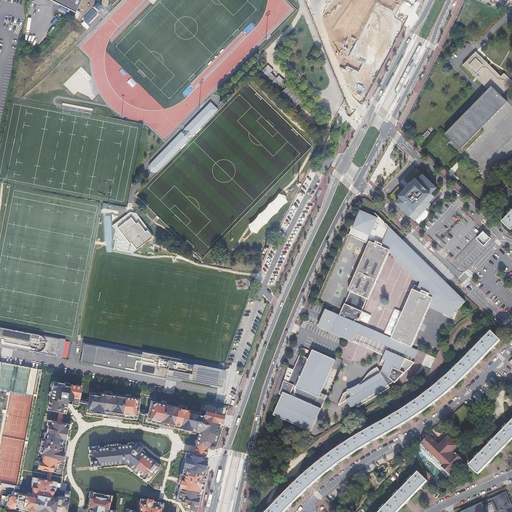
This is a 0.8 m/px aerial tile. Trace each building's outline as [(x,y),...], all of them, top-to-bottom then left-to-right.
[(47,0),(75,13),(81,0),(47,0)] [(309,0),(310,14),(380,14),(380,0),(309,0)] [(97,3),(95,9),(102,12),(104,6),(97,3)] [(330,52),(338,72),(348,68),(340,48),(330,52)] [(501,96),(499,93),(511,81),(505,74),(501,77),(487,63),(488,63),(486,61),(486,62),(476,53),(463,65),(489,90),(446,134),(461,150),(508,102),(501,96)] [(271,69),(266,65),(257,75),(273,90),(282,80),(277,75),(275,78),(269,72),(271,69)] [(277,75),(271,69),(269,72),(275,78),(277,75)] [(128,81),(133,87),(137,83),(132,78),(128,81)] [(511,99),(504,93),(511,84),(511,79),(511,81),(499,93),(501,96),(508,102),(511,106),(511,99)] [(289,85),(279,96),(293,110),(303,99),(289,85)] [(217,110),(210,102),(149,165),(149,168),(149,170),(150,172),(154,173),(157,172),(217,110)] [(408,177),(411,180),(420,171),(417,167),(408,177)] [(437,187),(424,174),(418,179),(417,178),(412,183),(406,189),(400,194),(402,196),(397,201),(415,219),(430,204),(429,202),(425,198),(430,193),(430,194),(432,193),(437,187)] [(390,195),(394,198),(403,189),(399,186),(390,195)] [(248,225),(250,231),(257,233),(261,228),(267,223),(272,217),(277,213),(281,207),(287,202),(285,196),(279,193),(274,200),(268,204),(265,210),(258,214),(255,220),(248,225)] [(432,193),(430,194),(430,193),(425,198),(429,202),(435,196),(432,193)] [(509,211),(507,212),(508,214),(502,220),(511,229),(511,228),(511,209),(510,211),(511,212),(510,212),(509,211)] [(415,285),(392,338),(391,339),(412,347),(431,303),(434,306),(438,308),(441,310),(444,311),(443,314),(453,319),(456,312),(455,312),(465,301),(457,293),(456,293),(455,292),(455,291),(447,283),(446,284),(443,282),(441,281),(438,279),(435,278),(433,277),(431,277),(431,271),(403,244),(404,242),(395,233),(394,233),(393,232),(394,232),(385,224),(384,223),(379,217),(378,218),(360,210),(349,236),(366,243),(369,236),(372,237),(348,291),(350,292),(340,316),(327,310),(319,328),(350,341),(358,324),(355,323),(356,320),(359,322),(363,312),(362,312),(367,299),(369,300),(390,251),(398,255),(397,257),(405,261),(404,264),(412,268),(411,270),(419,274),(418,277),(422,279),(421,281),(421,283),(421,286),(421,288),(415,285)] [(130,212),(112,226),(116,231),(113,250),(132,253),(150,240),(154,237),(136,214),(130,212)] [(358,324),(350,341),(350,342),(384,356),(386,350),(411,361),(413,358),(415,359),(419,350),(412,347),(391,339),(392,338),(390,337),(358,324)] [(39,335),(0,327),(0,347),(15,350),(16,349),(17,349),(45,355),(57,357),(60,339),(39,335)] [(322,460),(310,470),(308,469),(307,471),(308,471),(307,472),(306,471),(304,472),(305,474),(300,478),(295,483),(293,482),(292,484),(293,485),(292,486),(291,485),(289,486),(290,488),(280,498),(278,497),(277,499),(278,500),(277,501),(276,500),(274,501),(276,502),(266,511),(265,511),(264,511),(263,511),(283,511),(286,510),(289,508),(288,508),(300,495),(301,496),(303,494),(302,493),(306,489),(314,482),(315,483),(318,481),(317,480),(331,470),(334,468),(333,467),(337,464),(346,458),(347,459),(349,457),(349,456),(363,447),(364,448),(366,446),(366,445),(379,437),(380,438),(382,437),(382,436),(398,427),(399,428),(401,426),(401,425),(405,423),(411,419),(415,416),(416,417),(418,415),(418,414),(432,404),(432,405),(435,403),(434,402),(444,395),(448,391),(448,392),(451,390),(450,389),(463,377),(464,377),(466,376),(465,375),(469,372),(477,363),(478,364),(481,362),(480,361),(492,349),(495,347),(494,346),(500,340),(490,331),(486,336),(484,335),(483,337),(484,338),(484,339),(483,338),(481,340),(482,341),(472,351),(470,350),(469,352),(470,353),(469,353),(466,354),(467,356),(457,365),(456,364),(455,366),(456,367),(455,367),(454,367),(452,368),(453,369),(443,379),(441,378),(440,380),(441,381),(440,381),(440,380),(437,382),(438,383),(435,386),(428,391),(426,390),(425,392),(426,393),(425,393),(424,392),(422,393),(423,395),(412,403),(410,402),(409,404),(409,405),(408,404),(406,405),(407,407),(399,412),(396,414),(394,412),(393,414),(393,415),(392,414),(389,415),(390,417),(377,424),(376,423),(374,424),(375,425),(374,426),(373,425),(371,425),(372,427),(360,434),(359,432),(358,434),(358,435),(357,435),(357,434),(354,435),(355,437),(351,440),(343,445),(341,444),(340,445),(341,446),(340,447),(339,446),(336,447),(337,449),(326,456),(325,455),(324,457),(325,458),(324,458),(323,458),(321,459),(322,460)] [(57,357),(45,355),(45,356),(62,359),(65,340),(39,335),(60,339),(57,357)] [(82,349),(83,349),(84,344),(130,353),(130,352),(83,343),(82,349)] [(130,353),(84,344),(83,349),(80,363),(93,365),(166,379),(166,377),(178,379),(210,385),(222,388),(224,379),(220,379),(222,371),(187,364),(180,363),(181,360),(130,350),(130,352),(130,353)] [(312,432),(325,401),(320,398),(322,394),(336,361),(313,350),(308,363),(306,362),(307,358),(300,355),(288,383),(284,382),(280,395),(282,396),(274,416),(312,432)] [(378,392),(379,392),(380,394),(390,388),(389,385),(394,382),(395,383),(399,379),(397,378),(398,376),(401,377),(415,363),(411,361),(386,350),(384,356),(381,363),(377,368),(373,370),(371,372),(367,376),(364,379),(360,384),(353,388),(348,390),(347,390),(348,391),(344,394),(339,406),(347,401),(352,408),(356,405),(358,408),(368,402),(367,399),(368,398),(369,401),(379,395),(378,392)] [(222,388),(210,385),(210,387),(223,389),(226,371),(187,363),(187,364),(222,371),(220,379),(224,379),(222,388)] [(166,379),(93,365),(93,366),(178,382),(178,379),(166,377),(166,379)] [(77,407),(81,387),(69,385),(69,383),(64,383),(63,385),(58,384),(58,383),(53,382),(51,393),(49,392),(48,397),(50,397),(49,399),(51,400),(51,401),(49,400),(47,411),(58,413),(63,414),(66,415),(68,405),(72,406),(72,405),(77,407)] [(105,394),(91,392),(90,394),(88,405),(87,412),(108,415),(108,419),(123,421),(123,417),(138,419),(141,399),(131,397),(132,395),(127,394),(127,397),(111,395),(112,392),(106,391),(105,394)] [(90,394),(82,393),(79,403),(88,405),(90,394)] [(160,403),(149,401),(145,422),(159,425),(158,427),(179,431),(179,430),(188,432),(188,433),(194,435),(194,433),(198,434),(195,445),(208,448),(208,449),(211,450),(214,448),(214,446),(213,445),(218,424),(222,425),(224,414),(199,409),(198,413),(189,411),(189,410),(185,409),(185,407),(178,405),(177,407),(164,404),(164,403),(160,402),(160,403)] [(69,430),(70,425),(49,421),(46,434),(45,434),(44,439),(45,439),(45,440),(42,439),(39,456),(42,457),(42,460),(40,459),(39,463),(40,463),(38,470),(55,473),(55,474),(60,475),(61,470),(62,462),(63,462),(63,461),(64,461),(67,447),(65,447),(68,430),(69,430)] [(511,421),(508,425),(507,424),(505,427),(506,427),(506,428),(505,427),(503,428),(504,430),(494,440),(492,439),(491,441),(492,442),(491,442),(489,443),(490,444),(480,454),(478,453),(478,456),(478,457),(477,456),(475,457),(476,459),(469,466),(478,474),(486,467),(489,465),(488,464),(500,452),(500,453),(503,451),(502,450),(511,439),(511,421)] [(455,443),(448,437),(439,446),(429,436),(422,442),(422,443),(419,446),(432,459),(434,456),(450,472),(460,461),(451,452),(457,445),(455,443)] [(98,447),(89,448),(91,469),(117,467),(117,468),(123,467),(127,468),(132,472),(133,471),(149,484),(162,468),(161,467),(161,466),(151,458),(150,459),(144,454),(145,453),(142,450),(141,452),(140,451),(142,448),(142,446),(140,445),(138,443),(136,443),(136,444),(135,444),(132,443),(127,443),(128,445),(117,446),(117,444),(108,445),(108,446),(107,446),(107,447),(98,448),(98,447)] [(189,509),(195,511),(196,505),(198,505),(201,493),(207,466),(205,465),(205,462),(206,462),(207,457),(204,457),(204,456),(185,452),(184,457),(185,457),(184,460),(182,460),(179,473),(178,480),(177,482),(176,482),(172,500),(179,502),(180,501),(183,502),(183,503),(186,504),(185,506),(190,507),(189,509)] [(411,478),(412,479),(411,480),(410,479),(408,480),(409,482),(399,492),(397,491),(397,492),(398,493),(397,494),(396,493),(394,494),(395,496),(385,507),(383,505),(382,507),(383,508),(383,509),(381,508),(380,509),(381,511),(379,511),(397,511),(405,504),(406,505),(408,503),(407,502),(419,490),(420,490),(422,488),(421,487),(427,481),(418,473),(413,477),(411,476),(411,478)] [(2,508),(23,511),(66,511),(69,497),(64,496),(64,497),(61,496),(61,498),(56,497),(58,488),(59,488),(60,483),(37,479),(34,493),(5,488),(2,508)] [(115,511),(116,511),(108,510),(110,501),(111,501),(112,496),(90,492),(89,497),(88,507),(86,506),(85,511),(115,511)] [(509,511),(511,511),(511,504),(506,492),(501,494),(509,511)] [(509,511),(501,494),(462,511),(509,511)] [(163,508),(164,502),(153,500),(153,499),(147,498),(146,499),(140,497),(139,504),(140,504),(138,511),(135,511),(134,511),(134,510),(131,510),(131,509),(127,508),(125,511),(160,511),(161,507),(163,508)]
